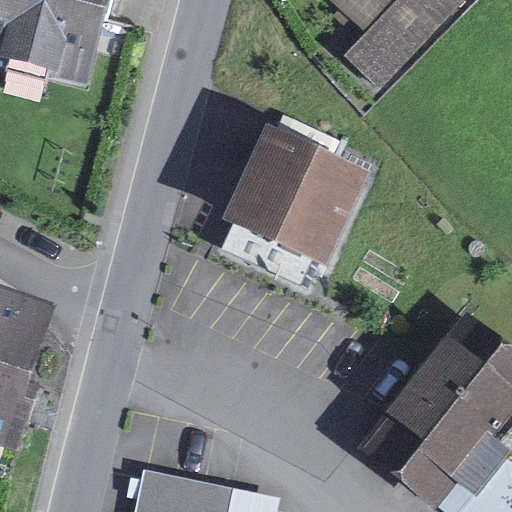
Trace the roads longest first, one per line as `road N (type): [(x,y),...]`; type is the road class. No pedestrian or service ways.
road 1 (unclassified): [(205,0),(115,324)]
road 2 (unclassified): [(115,324),(74,511)]
road 3 (residential): [(0,260),(115,324)]
